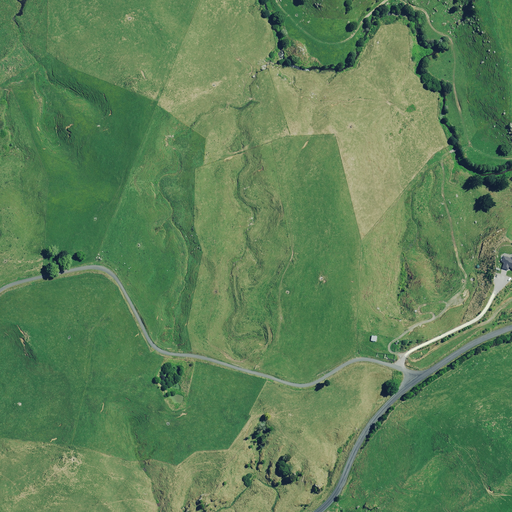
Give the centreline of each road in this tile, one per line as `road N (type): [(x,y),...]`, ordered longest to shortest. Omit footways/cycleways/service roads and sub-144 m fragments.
road 1 (unclassified): [(0,289),(94,265),(120,280),(153,341),(176,352),(304,385),(361,356),(415,378)]
road 2 (tertiary): [(314,511),(415,378)]
